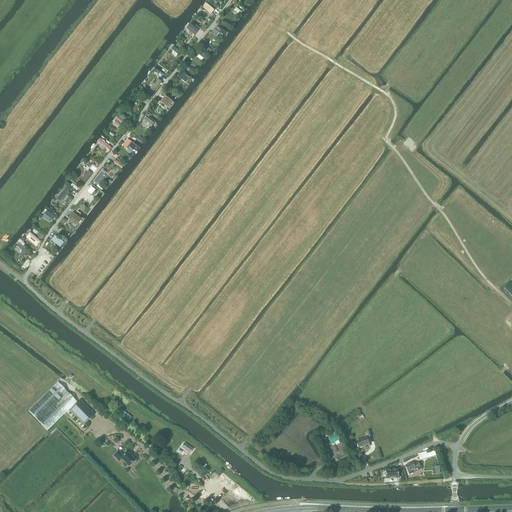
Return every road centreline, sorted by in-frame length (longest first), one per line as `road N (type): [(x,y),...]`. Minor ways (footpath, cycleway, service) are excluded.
road 1 (unclassified): [(456,448),(433,444),(343,479),(267,471),(22,280)]
road 2 (track): [(511,304),(385,140),(395,113),(389,97),(287,32)]
road 3 (secondary): [(297,508),(455,509)]
